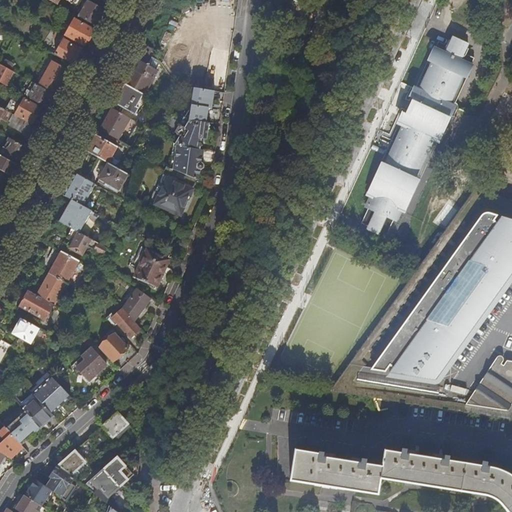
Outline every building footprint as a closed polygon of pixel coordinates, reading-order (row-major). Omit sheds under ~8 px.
[(47,0),(47,1),(57,6),(60,0),(68,0),(71,1),(71,3),(68,8),(73,11),(77,5),(73,2),(76,2),(76,0),(47,0)] [(88,0),(87,1),(104,11),(108,4),(99,0),(88,0)] [(95,27),(104,11),(87,1),(84,7),(82,12),(80,14),(76,12),(73,16),(95,27)] [(84,47),(93,31),(74,20),(66,37),(84,47)] [(438,139),(442,131),(439,129),(447,113),(449,115),(453,106),(449,104),(461,80),(458,79),(460,75),(466,78),(472,65),(470,64),(473,57),(465,54),(468,48),(449,39),(446,44),(438,41),(435,47),(433,47),(427,60),(431,61),(418,90),(414,88),(410,96),(416,99),(409,115),(403,112),(399,121),(402,123),(384,163),(380,161),(374,174),(378,176),(374,184),(371,182),(365,195),(368,197),(365,205),(368,206),(361,223),(386,234),(394,218),(397,219),(400,211),(405,213),(410,200),(406,198),(410,191),(414,192),(420,180),(416,178),(434,137),(438,139)] [(64,41),(55,56),(73,66),(82,51),(64,41)] [(131,56),(139,61),(143,54),(135,49),(131,56)] [(139,61),(145,64),(151,53),(148,49),(146,49),(143,54),(139,61)] [(157,71),(160,65),(153,57),(152,56),(147,65),(157,71)] [(153,57),(160,65),(161,62),(160,61),(153,57)] [(143,94),(157,71),(147,65),(145,64),(139,61),(134,71),(136,72),(132,79),(130,78),(126,85),(133,88),(143,94)] [(38,87),(54,96),(62,83),(64,84),(70,73),(52,63),(42,79),(41,82),(38,87)] [(0,82),(7,86),(14,73),(0,65),(0,82)] [(53,113),(61,99),(54,96),(38,87),(36,85),(31,93),(28,91),(24,96),(53,113)] [(133,88),(126,85),(125,87),(116,103),(125,108),(122,113),(145,126),(149,119),(137,112),(139,109),(136,107),(143,94),(133,88)] [(211,124),(216,92),(195,89),(193,106),(186,118),(190,120),(211,124)] [(32,125),(41,109),(24,99),(15,116),(32,125)] [(130,119),(113,109),(101,131),(118,140),(130,119)] [(0,121),(9,126),(13,116),(5,112),(0,121)] [(439,129),(442,131),(446,132),(453,116),(449,115),(447,113),(439,129)] [(29,138),(32,126),(13,116),(9,126),(9,127),(29,138)] [(190,120),(186,118),(185,117),(180,125),(186,128),(190,120)] [(209,140),(211,124),(190,120),(186,128),(180,125),(176,133),(182,136),(177,144),(181,145),(202,149),(202,147),(205,146),(203,144),(209,140)] [(160,135),(164,129),(156,125),(152,131),(157,133),(160,135)] [(97,137),(88,153),(108,164),(117,148),(97,137)] [(23,155),(27,149),(9,139),(6,146),(0,142),(0,154),(10,160),(17,164),(22,155),(23,155)] [(384,150),(371,144),(369,148),(382,153),(384,150)] [(203,163),(205,150),(202,149),(181,145),(177,156),(182,158),(179,166),(176,170),(201,180),(202,170),(203,170),(206,168),(206,165),(204,163),(203,163)] [(0,157),(16,166),(17,164),(10,160),(0,154),(0,157)] [(0,171),(10,177),(16,166),(0,157),(0,171)] [(72,162),(67,170),(76,174),(80,176),(84,169),(72,162)] [(128,175),(109,164),(99,183),(118,193),(128,175)] [(199,192),(203,181),(201,180),(176,170),(169,167),(157,193),(155,192),(151,202),(182,216),(188,202),(189,202),(195,191),(199,192)] [(64,196),(67,198),(73,201),(84,207),(96,185),(80,176),(76,174),(64,196)] [(55,192),(51,199),(62,206),(67,198),(64,196),(55,192)] [(73,201),(61,223),(77,232),(80,233),(92,212),(84,207),(73,201)] [(511,215),(486,207),(368,366),(441,380),(511,280),(511,215)] [(86,237),(99,215),(92,212),(80,233),(84,236),(86,237)] [(35,228),(31,235),(45,243),(48,236),(35,228)] [(103,256),(107,249),(86,237),(84,236),(80,233),(77,232),(71,241),(75,243),(70,251),(82,258),(88,247),(103,256)] [(31,235),(27,243),(40,250),(45,243),(31,235)] [(137,263),(133,261),(131,266),(140,270),(136,279),(158,289),(167,268),(166,267),(168,260),(144,250),(145,249),(143,249),(137,263)] [(62,253),(50,274),(67,284),(80,262),(62,253)] [(19,285),(19,286),(21,287),(27,276),(21,273),(19,275),(11,271),(7,278),(19,285)] [(38,296),(55,306),(59,300),(67,284),(50,274),(38,296)] [(6,279),(0,289),(0,296),(14,304),(11,309),(17,313),(19,309),(30,316),(32,314),(46,322),(55,306),(38,296),(21,287),(19,286),(6,279)] [(135,322),(151,300),(138,290),(124,310),(135,322)] [(107,319),(115,328),(118,325),(131,339),(141,331),(123,310),(115,317),(112,314),(107,319)] [(40,330),(21,319),(13,334),(32,345),(40,330)] [(101,349),(114,363),(128,350),(115,336),(101,349)] [(87,361),(78,369),(90,382),(107,367),(92,349),(83,357),(87,361)] [(499,364),(501,361),(500,357),(499,356),(495,358),(466,404),(509,411),(511,406),(511,361),(511,362),(508,367),(503,364),(502,366),(499,364)] [(74,365),(78,369),(87,361),(83,357),(74,365)] [(53,415),(71,397),(51,377),(33,395),(37,398),(48,410),(53,415)] [(33,395),(32,394),(19,406),(21,408),(23,411),(37,398),(33,395)] [(40,429),(41,429),(54,417),(53,415),(48,410),(37,398),(23,411),(25,413),(28,416),(40,429)] [(21,408),(2,425),(5,427),(7,429),(25,413),(23,411),(21,408)] [(7,429),(22,445),(40,429),(28,416),(25,413),(7,429)] [(116,414),(58,466),(62,468),(71,475),(84,464),(83,463),(110,438),(112,441),(128,428),(116,414)] [(0,436),(3,441),(0,445),(0,453),(5,456),(11,460),(24,448),(22,445),(7,429),(5,427),(0,431),(0,436)] [(377,493),(379,478),(484,494),(492,497),(497,500),(508,511),(511,511),(511,477),(501,470),(492,467),(487,465),(486,462),(481,461),(480,464),(448,459),(449,456),(443,455),(443,459),(406,453),(406,450),(400,449),(400,452),(383,450),(381,465),(365,463),(365,460),(358,459),(357,462),(322,456),(322,453),(317,452),(317,453),(294,450),(290,480),(377,493)] [(94,494),(110,506),(113,503),(108,497),(131,476),(117,459),(90,481),(96,488),(94,494)] [(150,480),(162,477),(160,474),(150,462),(148,481),(150,481),(150,480)] [(71,478),(72,477),(71,475),(62,468),(60,471),(56,469),(50,477),(51,478),(45,486),(52,491),(68,502),(77,488),(72,484),(74,481),(73,480),(74,480),(71,478)] [(52,491),(45,486),(36,480),(25,496),(39,505),(42,507),(52,491)] [(39,505),(25,496),(16,510),(19,511),(37,511),(35,510),(39,505)]
